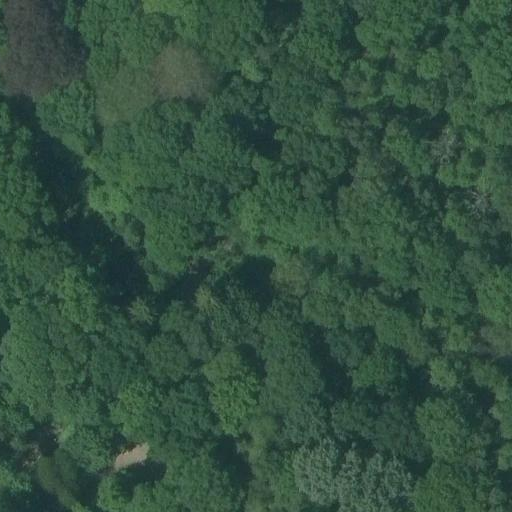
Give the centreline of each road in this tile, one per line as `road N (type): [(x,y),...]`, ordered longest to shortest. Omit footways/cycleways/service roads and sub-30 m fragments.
road 1 (unclassified): [(127,420),(317,0)]
road 2 (unclassified): [(127,420),(0,219)]
